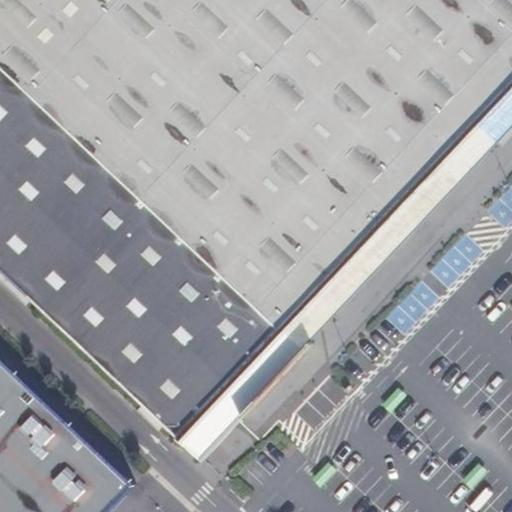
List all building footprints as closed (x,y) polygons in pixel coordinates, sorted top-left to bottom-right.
[(257,332),(349,238),(401,184),(466,117),(490,139),(511,117),(511,0),(0,0),(0,289),(154,437),(214,375),(240,398),(281,356),(257,332)] [(281,356),(490,139),(466,117),(401,184),(349,238),(257,332),(281,356)] [(386,319),(404,334),(415,319),(397,305),(386,319)] [(0,511),(99,511),(123,487),(0,372),(0,511)] [(240,398),(214,375),(204,385),(230,408),(240,398)] [(180,456),(230,408),(204,385),(157,434),(180,456)]
